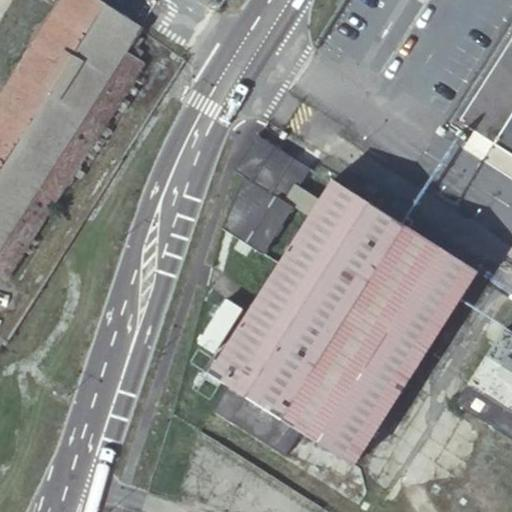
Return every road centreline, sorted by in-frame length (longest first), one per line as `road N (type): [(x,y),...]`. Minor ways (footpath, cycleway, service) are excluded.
road 1 (secondary): [(278,0),(204,115),(153,224),(113,365)]
road 2 (secondary): [(113,365),(51,511)]
road 3 (secondary): [(113,365),(71,511)]
road 4 (secondary): [(83,511),(113,365)]
